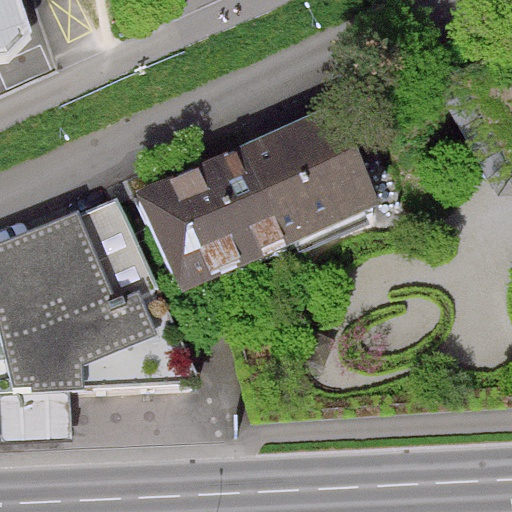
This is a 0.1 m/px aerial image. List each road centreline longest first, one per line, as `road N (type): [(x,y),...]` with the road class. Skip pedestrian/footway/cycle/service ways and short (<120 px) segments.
road 1 (primary): [(0,503),(511,475)]
road 2 (residential): [(440,0),(232,102),(0,201)]
road 3 (residential): [(0,116),(258,0)]
